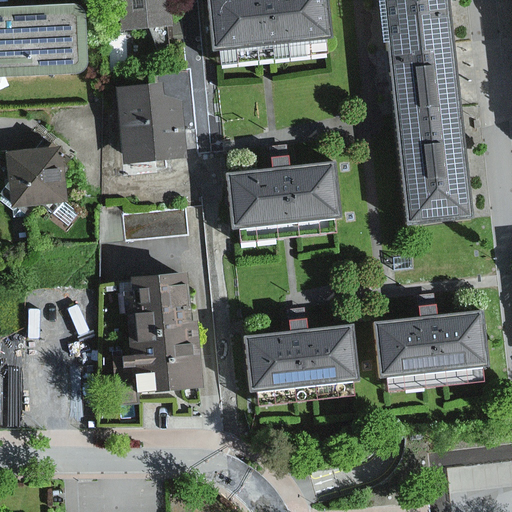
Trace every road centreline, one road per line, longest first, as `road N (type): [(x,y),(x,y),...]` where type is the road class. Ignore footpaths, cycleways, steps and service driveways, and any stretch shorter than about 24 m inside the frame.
road 1 (residential): [(269,511),(240,480),(188,459),(0,460)]
road 2 (residential): [(511,271),(482,0)]
